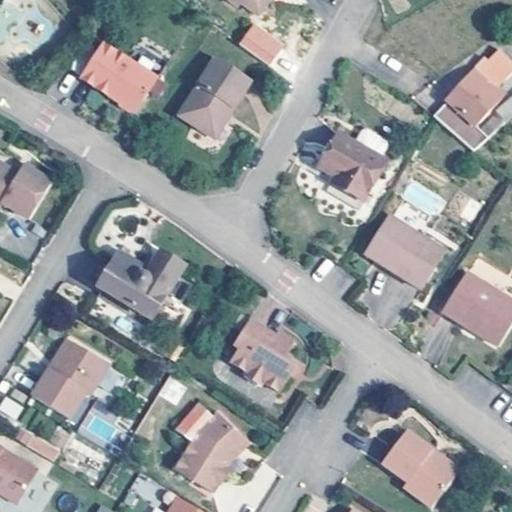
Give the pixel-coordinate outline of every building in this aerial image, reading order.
[(229,0),(242,9),(246,3),(263,14),(273,0),(229,0)] [(253,22),(237,43),(268,66),(283,45),(253,22)] [(161,74),(106,40),(103,44),(83,32),(59,58),(85,74),(84,76),(112,94),(113,91),(122,96),(123,103),(133,108),(141,108),(161,74)] [(511,77),(511,59),(503,52),(492,63),(489,60),(449,100),(452,103),(440,115),(477,147),(508,120),(501,114),(485,129),(481,124),(510,94),(503,87),(511,77)] [(254,79),(219,55),(181,114),(211,133),(230,104),(236,108),(254,79)] [(236,108),(230,104),(211,133),(218,137),(236,108)] [(392,161),(345,131),(323,165),(351,182),(347,188),(367,201),(392,161)] [(17,172),(0,161),(0,201),(0,202),(2,198),(29,215),(51,177),(23,161),(17,172)] [(436,219),(447,201),(411,178),(400,196),(436,219)] [(448,251),(394,214),(370,252),(424,289),(448,251)] [(154,273),(123,254),(115,266),(140,281),(143,276),(150,280),(154,273)] [(189,271),(165,256),(154,273),(150,280),(143,276),(140,281),(115,266),(101,287),(156,322),(189,271)] [(511,325),(511,297),(470,271),(445,310),(500,345),(511,325)] [(284,335),(253,315),(244,329),(250,333),(243,345),(247,348),(239,361),(254,370),(272,382),(287,392),(296,376),(305,362),(293,355),(300,341),(286,331),(284,335)] [(78,343),(71,340),(55,368),(60,371),(78,343)] [(113,365),(78,343),(60,371),(55,368),(37,397),(76,421),(91,395),(94,396),(113,365)] [(310,365),(305,362),(296,376),(301,379),(310,365)] [(272,382),(254,370),(251,375),(269,387),(272,382)] [(168,375),(157,396),(176,406),(187,385),(168,375)] [(0,412),(16,420),(23,405),(4,396),(0,403),(0,412)] [(253,443),(225,413),(205,433),(183,471),(215,491),(231,464),(228,462),(236,453),(240,457),(253,443)] [(53,461),(60,449),(21,426),(14,438),(53,461)] [(439,445),(413,427),(391,460),(415,477),(413,480),(443,501),(464,470),(436,450),(439,445)] [(7,449),(0,444),(0,490),(22,504),(43,470),(22,458),(15,459),(5,453),(7,449)] [(468,465),(439,445),(436,450),(464,470),(468,465)] [(15,459),(22,458),(7,449),(5,453),(15,459)] [(199,511),(179,499),(171,511),(199,511)]
